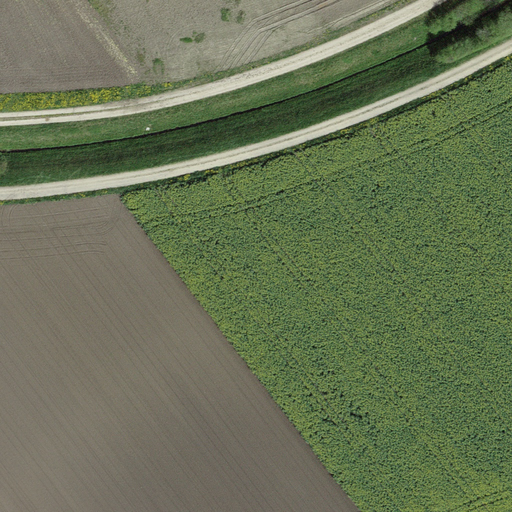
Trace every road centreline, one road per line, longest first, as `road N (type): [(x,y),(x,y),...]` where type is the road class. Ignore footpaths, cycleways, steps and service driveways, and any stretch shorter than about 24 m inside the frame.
road 1 (track): [(0,196),(177,172),(352,119),(511,39)]
road 2 (track): [(0,122),(155,103),(322,51),(427,0)]
